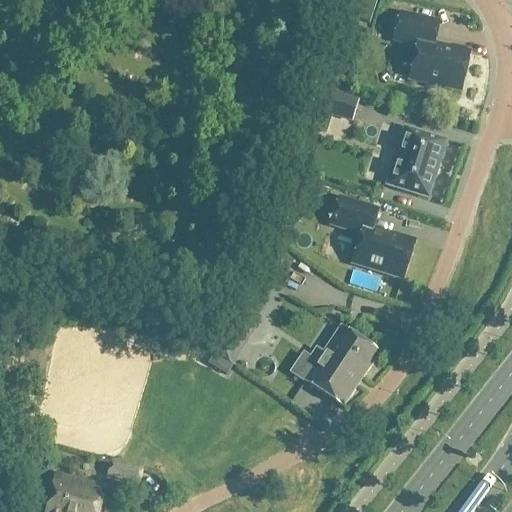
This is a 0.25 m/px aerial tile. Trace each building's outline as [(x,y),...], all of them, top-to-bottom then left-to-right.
[(367,25),(375,0),(350,0),(344,18),(367,25)] [(460,92),(469,53),(465,52),(465,49),(451,46),(450,48),(433,45),(438,23),(399,14),(393,41),(416,46),(409,79),(394,75),(393,77),(428,84),(427,87),(442,91),(443,88),(460,92)] [(317,88),(309,110),(331,117),(351,124),(358,101),(317,88)] [(427,199),(445,142),(404,129),(386,186),(427,199)] [(341,134),(330,162),(359,174),(365,161),(375,165),(378,158),(350,146),(353,139),(341,134)] [(325,172),(333,142),(306,135),(298,165),(325,172)] [(377,211),(339,198),(331,225),(361,235),(352,264),(402,280),(414,242),(372,228),(377,211)] [(281,284),(294,262),(277,252),(264,274),(281,284)] [(233,361),(257,320),(239,309),(234,318),(228,329),(219,343),(215,351),(233,361)] [(341,407),(377,353),(339,328),(303,382),(341,407)] [(57,446),(38,442),(33,461),(51,466),(57,446)] [(138,484),(142,469),(111,460),(107,476),(138,484)] [(97,511),(105,487),(55,474),(43,511),(97,511)]
